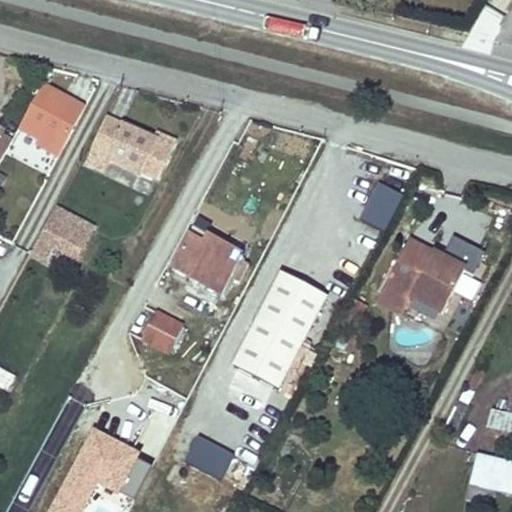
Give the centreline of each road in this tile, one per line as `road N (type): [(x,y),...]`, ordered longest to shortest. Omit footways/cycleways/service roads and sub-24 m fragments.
road 1 (residential): [(511,166),(0,29)]
road 2 (tertiary): [(191,0),(511,81)]
